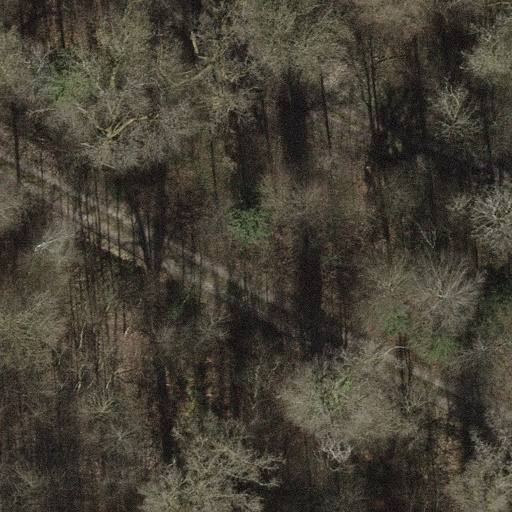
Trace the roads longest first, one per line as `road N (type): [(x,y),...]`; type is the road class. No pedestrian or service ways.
road 1 (track): [(0,152),(511,406)]
road 2 (track): [(511,180),(355,133),(225,48),(186,0)]
